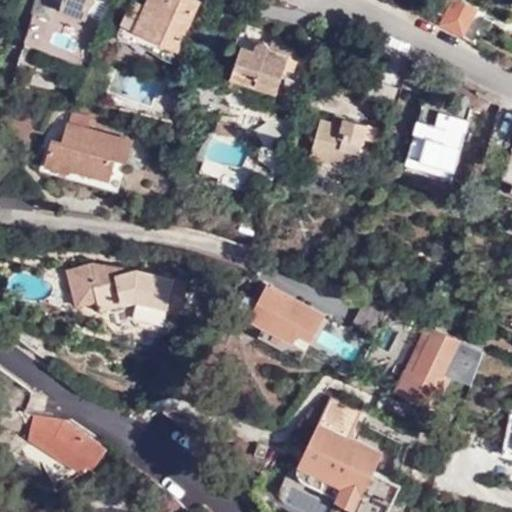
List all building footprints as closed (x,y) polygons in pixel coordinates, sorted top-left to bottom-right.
[(85,15),(90,4),(80,0),(61,0),(60,4),(85,15)] [(133,25),(143,0),(142,0),(129,0),(118,26),(119,33),(125,37),(137,40),(151,45),(168,56),(173,57),(178,58),(182,56),(184,49),(181,43),(178,41),(177,46),(133,25)] [(143,0),(133,25),(177,46),(178,41),(198,0),(143,0)] [(450,0),(440,22),(464,35),(478,6),(465,0),(450,0)] [(270,49),(290,55),(292,48),(276,32),(270,49)] [(278,91),(290,55),(270,49),(256,44),(255,50),(243,47),(233,77),(278,91)] [(111,57),(96,50),(85,76),(87,77),(99,83),(111,57)] [(91,101),(99,83),(87,77),(78,96),(91,101)] [(275,102),(278,91),(233,77),(230,86),(275,102)] [(440,109),(437,123),(444,125),(448,111),(440,109)] [(418,117),(407,153),(434,161),(431,168),(452,174),(468,117),(448,111),(444,125),(437,123),(418,117)] [(343,123),(345,116),(335,113),(332,119),(343,123)] [(368,123),(345,116),(343,123),(332,119),(322,116),(312,154),(355,167),(368,123)] [(72,171),(73,166),(110,176),(115,155),(127,158),(132,139),(67,120),(62,138),(53,136),(45,163),(72,171)] [(511,150),(502,176),(511,179),(511,184),(510,190),(511,190),(511,150)] [(434,161),(407,153),(405,160),(431,168),(434,161)] [(0,186),(0,204),(33,207),(34,189),(0,186)] [(179,312),(185,281),(137,270),(117,274),(118,267),(91,266),(66,272),(74,305),(97,300),(99,310),(134,302),(179,312)] [(327,313),(269,281),(250,317),(294,340),(299,331),(313,338),(327,313)] [(361,292),(356,290),(350,302),(355,305),(361,292)] [(377,316),(384,303),(361,292),(355,305),(377,316)] [(463,338),(433,326),(404,390),(433,404),(463,338)] [(475,376),(486,348),(476,343),(464,372),(475,376)] [(353,510),(357,511),(366,511),(385,475),(374,469),(384,451),(350,434),(362,408),(334,395),(300,467),(301,473),(338,492),(336,496),(355,505),(353,510)] [(503,452),(511,453),(511,408),(503,452)] [(45,436),(57,416),(52,412),(35,409),(29,432),(45,436)] [(105,445),(57,416),(45,436),(93,465),(105,445)] [(385,475),(366,511),(386,511),(394,498),(404,502),(411,487),(385,475)]
